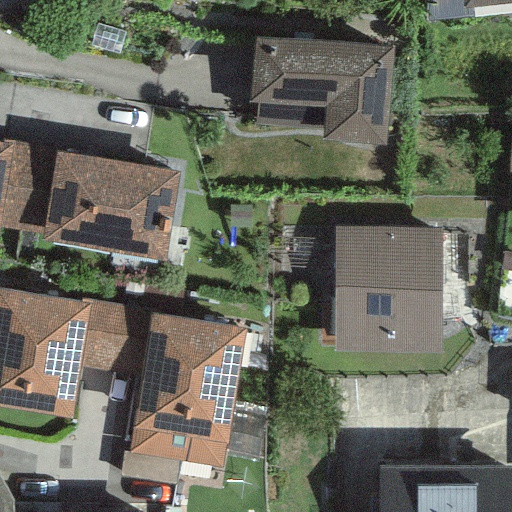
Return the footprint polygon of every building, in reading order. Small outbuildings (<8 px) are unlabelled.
[(325,110),(322,142),(385,146),(392,47),(254,38),(250,104),(325,110)] [(5,138),(4,145),(10,146),(0,209),(0,229),(42,236),(55,153),(67,155),(68,148),(5,138)] [(4,145),(0,144),(0,209),(10,146),(4,145)] [(67,155),(55,153),(42,236),(41,241),(164,262),(179,174),(67,155)] [(334,226),(334,352),(440,357),(442,227),(334,226)] [(82,303),(0,289),(0,409),(72,421),(77,391),(92,305),(82,303)] [(83,298),(82,303),(92,305),(77,391),(137,401),(152,316),(157,316),(158,311),(83,298)] [(157,316),(152,316),(137,401),(129,452),(220,468),(224,444),(229,445),(248,332),(157,316)] [(511,511),(511,468),(379,468),(379,511),(511,511)] [(0,476),(0,511),(13,511),(13,502),(0,476)]
